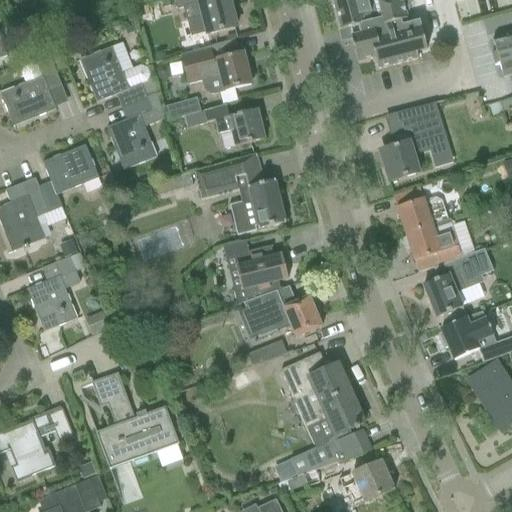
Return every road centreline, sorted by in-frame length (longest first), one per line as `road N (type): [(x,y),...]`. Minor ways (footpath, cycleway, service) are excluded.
road 1 (residential): [(459,507),(370,338),(308,124)]
road 2 (residential): [(442,0),(462,83),(308,124)]
road 3 (residential): [(308,124),(276,0)]
